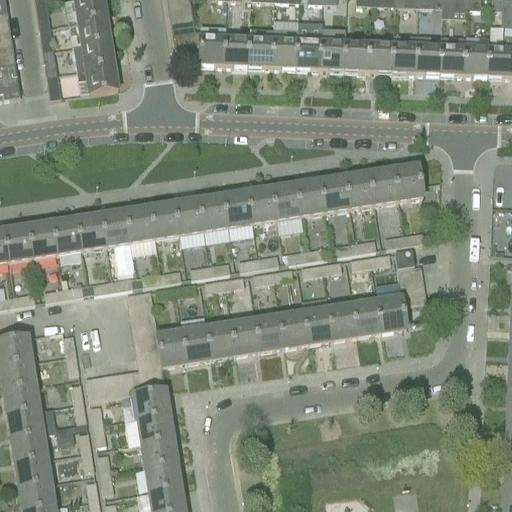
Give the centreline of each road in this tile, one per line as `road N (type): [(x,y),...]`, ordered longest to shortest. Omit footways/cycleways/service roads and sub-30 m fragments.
road 1 (unclassified): [(235,511),(221,428),(230,410),(438,378),(460,356),(465,138)]
road 2 (tertiary): [(155,124),(465,138)]
road 3 (unclassified): [(19,0),(39,134)]
road 4 (unclassified): [(155,124),(159,62),(149,0)]
